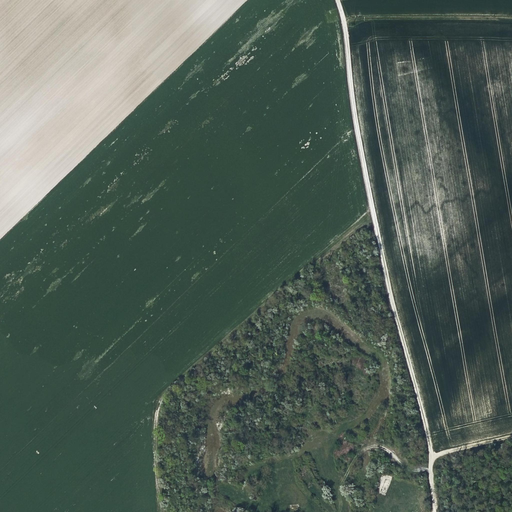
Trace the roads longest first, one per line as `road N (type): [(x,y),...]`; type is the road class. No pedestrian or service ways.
road 1 (track): [(437,511),(371,210),(336,0)]
road 2 (track): [(166,511),(157,399),(371,210)]
road 3 (track): [(511,23),(342,14)]
